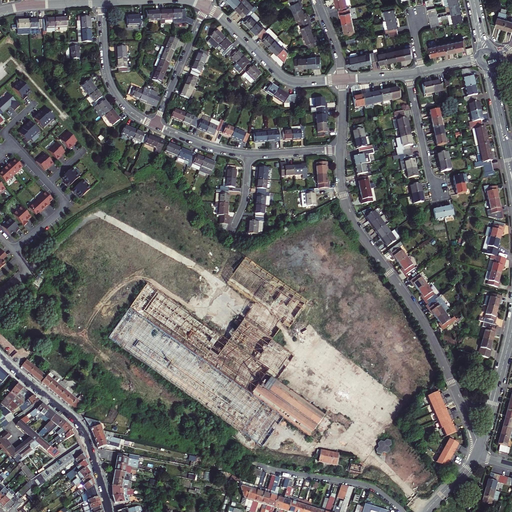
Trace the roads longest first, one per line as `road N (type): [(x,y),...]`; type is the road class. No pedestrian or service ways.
road 1 (residential): [(461,406),(421,318),(347,209),(340,149)]
road 2 (tertiary): [(109,511),(84,430),(0,355)]
road 3 (residential): [(341,80),(285,79),(205,7)]
road 4 (residential): [(401,511),(370,486),(257,464)]
road 5 (residential): [(155,126),(127,108),(109,82),(101,2)]
road 6 (residential): [(155,126),(205,7)]
road 7 (residential): [(407,74),(438,193)]
